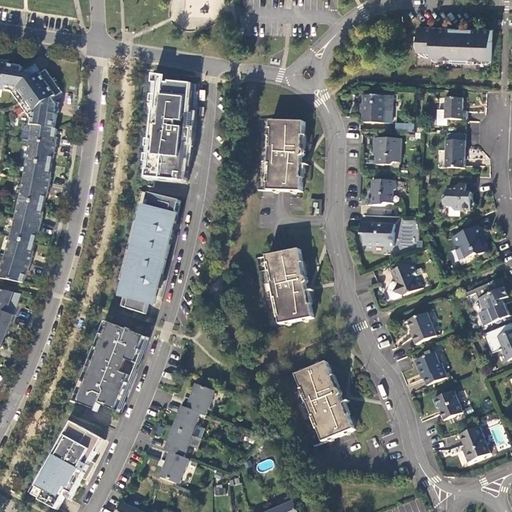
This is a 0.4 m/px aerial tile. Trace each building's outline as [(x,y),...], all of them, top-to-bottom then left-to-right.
[(492,64),(493,62),(494,32),(419,29),(419,38),(416,38),(415,48),(416,52),(419,55),(421,57),(425,59),(428,59),(432,59),(433,61),(434,63),(435,63),(437,64),(486,66),(488,66),(490,65),(492,64)] [(53,93),(38,70),(34,73),(30,67),(20,66),(20,63),(7,62),(3,86),(10,88),(21,103),(30,114),(29,121),(31,121),(55,125),(58,100),(57,98),(52,97),(52,94),(53,93)] [(43,66),(38,70),(53,93),(60,88),(43,66)] [(195,129),(200,86),(177,84),(177,85),(174,85),(174,79),(162,77),(161,85),(166,86),(165,97),(160,97),(159,105),(164,105),(163,112),(162,112),(159,141),(156,141),(155,149),(160,150),(159,156),(154,156),(153,164),(158,164),(158,171),(156,171),(155,179),(184,182),(185,174),(191,175),(194,144),(192,144),(192,140),(195,140),(196,129),(195,129)] [(364,124),(393,125),(393,113),(394,98),(365,97),(364,104),(366,106),(366,113),(364,117),(364,124)] [(446,98),(446,111),(446,120),(467,121),(467,112),(464,111),(464,99),(446,98)] [(446,120),(446,111),(436,111),(435,126),(446,127),(446,120)] [(393,125),(397,126),(397,125),(401,125),(401,113),(393,113),(393,125)] [(30,138),(56,141),(57,133),(55,133),(56,125),(55,125),(31,121),(30,138)] [(263,123),(259,193),(303,195),(304,182),(302,182),(303,164),(305,163),(306,160),(306,159),(306,158),(306,156),(304,155),(304,139),(306,138),(306,135),(306,125),(291,124),(291,122),(276,121),(276,123),(263,123)] [(467,134),(450,134),(450,141),(467,142),(467,134)] [(27,158),(51,161),(53,149),(55,150),(56,141),(30,138),(27,158)] [(402,140),(375,139),(375,147),(377,147),(377,165),(391,166),(395,163),(401,163),(402,140)] [(467,142),(450,141),(448,141),(447,167),(466,168),(467,142)] [(23,177),(50,181),(51,175),(49,174),(51,161),(27,158),(23,177)] [(23,177),(20,196),(44,201),(46,190),(49,191),(50,181),(23,177)] [(398,182),(374,181),(374,189),(376,189),(375,206),(385,206),(388,203),(395,203),(395,193),(396,191),(398,190),(398,182)] [(465,193),(466,185),(459,184),(454,190),(449,189),(447,192),(447,196),(445,200),(445,205),(449,208),(452,208),(455,212),(465,212),(466,215),(468,212),(471,213),(472,210),(475,208),(476,204),(472,201),(472,194),(465,193)] [(20,196),(15,215),(43,221),(44,214),(41,213),(44,201),(20,196)] [(152,211),(145,240),(147,241),(146,248),(143,247),(139,262),(142,263),(140,270),(137,269),(130,298),(133,299),(156,306),(160,306),(166,284),(167,284),(178,240),(177,240),(178,232),(175,231),(176,225),(181,226),(187,204),(155,196),(153,204),(156,205),(155,211),(152,211)] [(15,215),(11,234),(35,239),(38,229),(41,230),(43,221),(15,215)] [(397,226),(364,224),(363,228),(363,236),(366,236),(366,246),(396,247),(397,226)] [(481,227),(454,239),(457,247),(464,249),(468,259),(477,255),(482,256),(491,252),(487,242),(485,242),(484,237),(485,237),(481,227)] [(11,234),(6,254),(33,261),(35,253),(33,252),(35,239),(11,234)] [(280,254),(258,257),(271,326),(283,324),(284,325),(298,323),(298,321),(312,318),(309,303),(308,303),(306,293),(305,289),(305,287),(307,286),(308,284),(308,282),(306,280),(305,278),(303,278),(300,264),(301,263),(299,250),(280,254)] [(6,254),(0,275),(0,276),(25,281),(29,268),(31,269),(32,262),(33,261),(6,254)] [(413,263),(392,271),(395,279),(397,278),(399,284),(394,282),(391,283),(388,291),(391,299),(394,300),(402,297),(403,294),(404,295),(424,288),(419,274),(413,277),(411,272),(416,270),(413,263)] [(467,298),(477,294),(485,312),(481,314),(486,326),(511,316),(504,300),(510,298),(502,280),(467,294),(467,298)] [(0,306),(16,312),(23,291),(0,286),(0,306)] [(156,306),(133,299),(130,308),(153,315),(156,306)] [(0,329),(8,333),(16,312),(0,306),(0,329)] [(429,314),(409,321),(415,335),(412,336),(416,345),(436,337),(433,330),(434,327),(429,314)] [(113,324),(81,404),(94,409),(96,402),(107,406),(124,413),(153,339),(113,324)] [(0,351),(8,333),(0,329),(0,351)] [(511,332),(501,338),(510,362),(511,360),(511,332)] [(437,354),(416,362),(421,375),(423,374),(428,386),(449,378),(444,365),(441,365),(437,354)] [(300,376),(288,380),(316,446),(357,430),(357,429),(352,417),(351,417),(345,403),(344,402),(343,399),(343,398),(344,397),(344,395),(344,393),(342,392),(340,392),(335,380),(336,379),(330,363),(315,369),(315,368),(299,374),(300,376)] [(185,402),(203,409),(208,410),(217,386),(199,379),(193,394),(188,392),(185,402)] [(435,401),(439,410),(440,409),(442,413),(446,422),(465,414),(456,392),(435,401)] [(194,431),(203,409),(185,402),(176,425),(194,431)] [(78,424),(40,497),(53,504),(64,511),(71,499),(82,504),(96,477),(100,470),(114,443),(78,424)] [(194,431),(176,425),(168,447),(191,456),(191,455),(186,453),(191,440),(194,431)] [(481,427),(462,434),(466,444),(463,446),(470,463),(492,454),(481,427)] [(201,444),(204,435),(194,431),(191,440),(201,444)] [(443,439),(447,449),(460,444),(456,434),(443,439)] [(191,456),(168,447),(165,455),(170,457),(165,471),(183,478),(191,456)] [(300,511),(294,495),(274,504),(276,511),(300,511)] [(126,497),(117,511),(143,511),(146,507),(126,497)] [(71,499),(64,511),(66,511),(77,511),(82,504),(71,499)]
